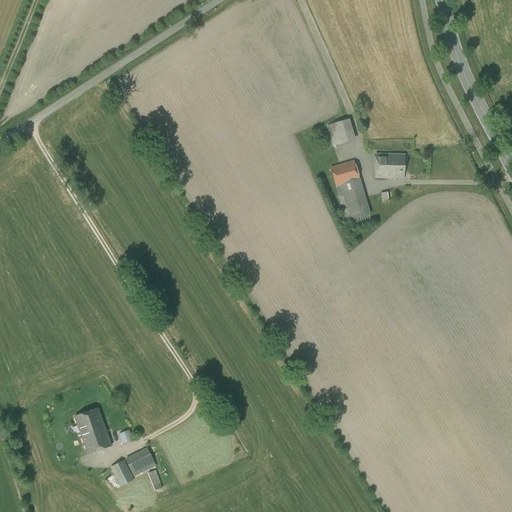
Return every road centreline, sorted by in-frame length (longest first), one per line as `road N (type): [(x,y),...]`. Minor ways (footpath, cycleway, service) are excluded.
road 1 (unknown): [(157,433),(191,410),(191,381),(27,124)]
road 2 (unclassified): [(0,142),(218,0)]
road 3 (secondary): [(511,167),(454,51),(444,0)]
